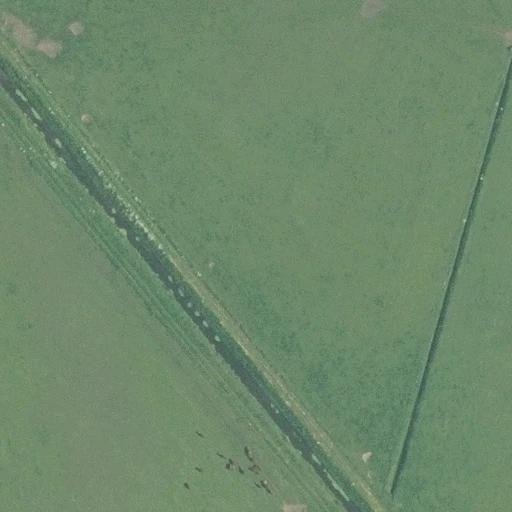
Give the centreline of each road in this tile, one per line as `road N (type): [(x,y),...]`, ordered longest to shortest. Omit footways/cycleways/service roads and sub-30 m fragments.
road 1 (track): [(378,511),(0,48)]
road 2 (track): [(308,511),(0,113)]
